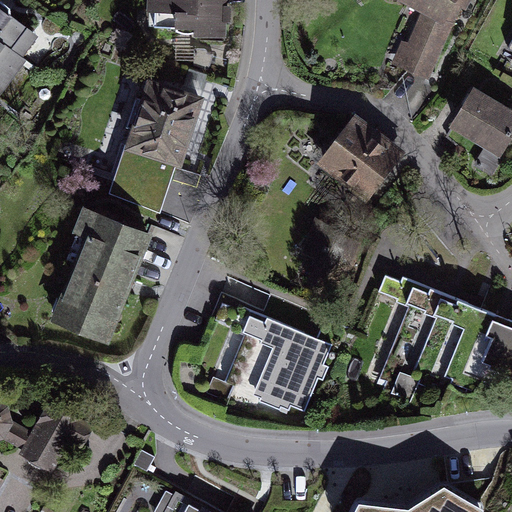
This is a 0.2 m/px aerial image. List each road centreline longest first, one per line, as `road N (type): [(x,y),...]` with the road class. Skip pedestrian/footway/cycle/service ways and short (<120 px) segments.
road 1 (residential): [(137,392),(187,433),(238,450),(326,453),(511,431)]
road 2 (residential): [(259,85),(137,392)]
road 3 (residential): [(259,85),(359,103),(400,129),(480,229)]
road 4 (residential): [(0,354),(51,357),(137,392)]
